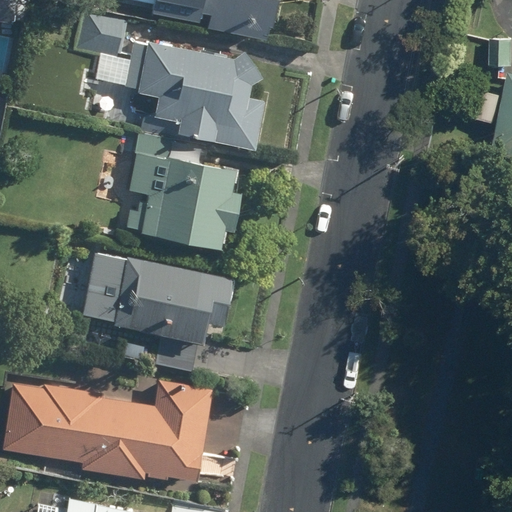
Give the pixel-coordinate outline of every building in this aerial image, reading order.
[(0,0),(0,19),(17,23),(21,0),(0,0)] [(146,0),(154,1),(152,15),(278,35),(283,0),(146,0)] [(128,17),(87,8),(81,40),(122,48),(128,17)] [(511,36),(493,36),(492,63),(511,63),(511,36)] [(134,39),(131,58),(102,53),(98,78),(130,83),(141,85),(140,91),(163,95),(159,118),(183,122),(181,133),(260,146),(269,95),(252,92),(254,81),(266,71),(248,44),(237,52),(134,39)] [(511,149),(511,90),(509,90),(501,148),(511,149)] [(178,134),(140,128),(131,187),(150,190),(148,203),(130,201),(126,230),(226,245),(229,222),(241,224),(246,192),(238,191),(242,165),(174,155),(178,134)] [(131,257),(97,250),(84,316),(207,339),(211,319),(227,322),(236,273),(132,253),(131,257)] [(158,402),(13,385),(5,450),(86,460),(85,467),(170,477),(170,474),(201,477),(212,383),(161,377),(158,402)] [(68,505),(40,501),(39,511),(224,511),(224,510),(174,504),(172,511),(164,511),(69,500),(68,505)]
